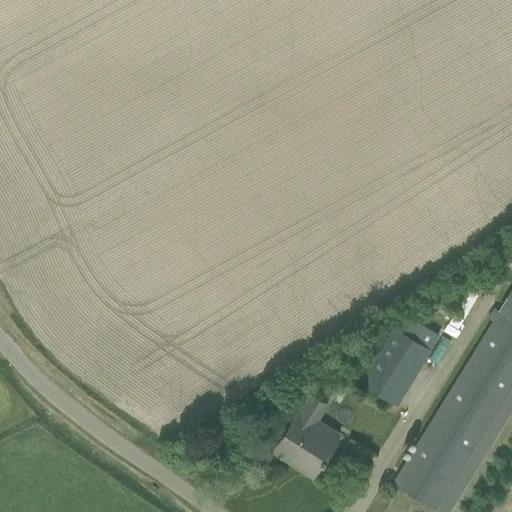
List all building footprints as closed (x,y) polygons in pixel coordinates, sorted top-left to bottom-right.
[(469,288),(457,315),(465,319),(477,292),(469,288)] [(394,482),(435,507),(511,385),(511,290),(501,308),(503,310),(394,482)] [(361,383),(396,404),(439,334),(410,316),(400,331),(395,327),(361,383)] [(331,382),(324,392),(338,402),(345,392),(331,382)] [(283,433),(272,450),(287,460),(290,455),(316,471),(326,454),(333,444),(311,431),(318,421),(330,403),(311,390),(299,408),(283,433)]
